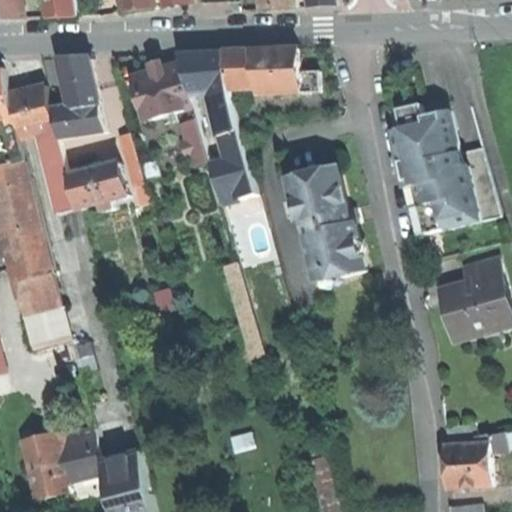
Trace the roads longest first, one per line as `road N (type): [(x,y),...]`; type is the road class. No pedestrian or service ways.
road 1 (residential): [(438,511),(420,339),(355,29)]
road 2 (tertiary): [(355,29),(0,44)]
road 3 (track): [(459,23),(511,217)]
road 4 (tertiary): [(511,18),(374,29)]
